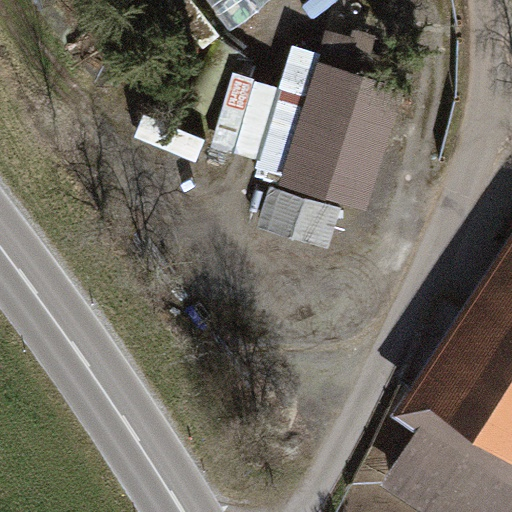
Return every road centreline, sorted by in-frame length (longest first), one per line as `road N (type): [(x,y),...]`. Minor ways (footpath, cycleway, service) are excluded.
road 1 (residential): [(494,0),(493,116),(388,370),(309,511)]
road 2 (tertiary): [(0,245),(179,511)]
